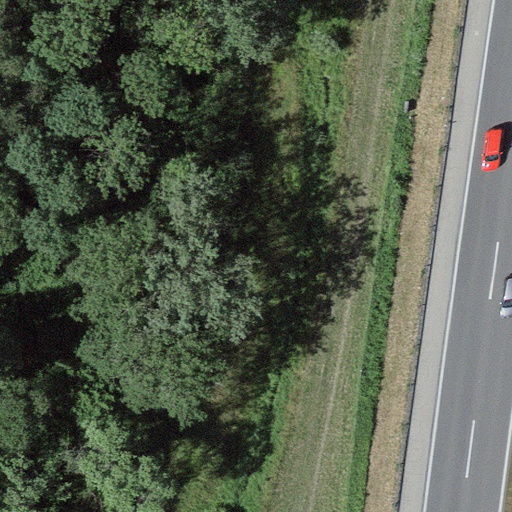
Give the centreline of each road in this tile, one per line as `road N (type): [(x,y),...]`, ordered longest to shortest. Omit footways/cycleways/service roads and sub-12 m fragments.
road 1 (track): [(383,0),(348,253),(297,511)]
road 2 (motorway): [(511,152),(464,511)]
